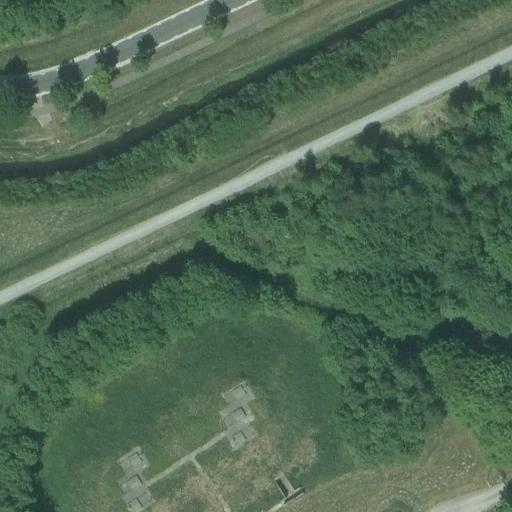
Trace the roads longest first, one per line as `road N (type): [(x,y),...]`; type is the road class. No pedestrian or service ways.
road 1 (track): [(356,0),(87,130),(0,146)]
road 2 (tertiary): [(0,91),(69,75),(231,0)]
